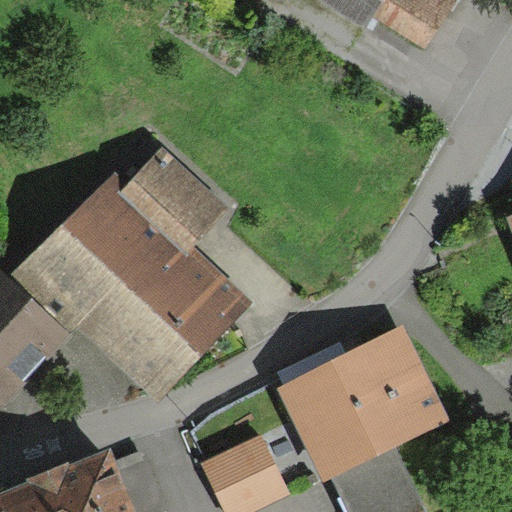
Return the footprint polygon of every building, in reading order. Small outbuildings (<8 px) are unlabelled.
[(298,0),(357,40),(372,17),(415,46),(446,0),(298,0)] [(99,182),(13,272),(141,394),(230,300),(182,254),(227,207),(162,145),(113,195),(99,182)] [(0,397),(56,340),(0,285),(0,397)] [(441,427),(404,341),(288,390),(326,477),(441,427)] [(273,434),(213,463),(236,511),(267,511),(303,495),(273,434)] [(149,511),(127,456),(30,495),(36,511),(149,511)] [(347,511),(437,511),(411,456),(338,490),(347,511)]
